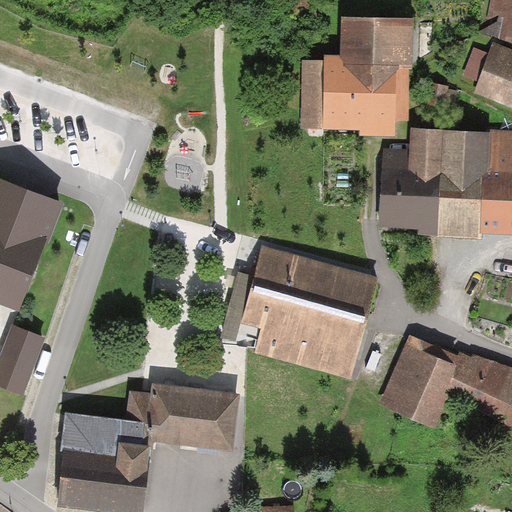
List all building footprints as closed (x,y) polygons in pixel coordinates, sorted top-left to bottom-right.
[(286,0),(289,17),(314,15),(312,0),(286,0)] [(511,0),(491,0),(482,33),(500,39),(499,42),(511,44),(511,0)] [(342,56),(325,56),(325,63),(304,63),(303,130),(361,130),(361,136),(395,136),(395,122),(410,122),(411,72),(414,72),(415,21),(343,20),(342,56)] [(511,49),(494,42),(489,54),(475,48),(464,75),(479,82),(475,92),(511,107),(511,49)] [(511,131),(488,130),(488,134),(410,130),(409,150),(384,148),(383,190),(381,226),(420,228),(420,235),(480,238),(480,234),(511,235),(511,131)] [(0,304),(19,311),(45,242),(49,244),(64,206),(0,182),(0,304)] [(378,281),(264,249),(243,323),(264,328),(258,350),(351,376),(378,281)] [(46,339),(16,327),(0,367),(0,387),(24,397),(46,339)] [(511,369),(474,354),(471,359),(460,354),(458,357),(412,337),(380,404),(436,430),(451,395),(511,428),(511,369)] [(130,422),(67,415),(63,453),(65,453),(59,507),(105,511),(143,511),(150,444),(233,453),(239,397),(152,387),(151,396),(133,393),(130,422)]
